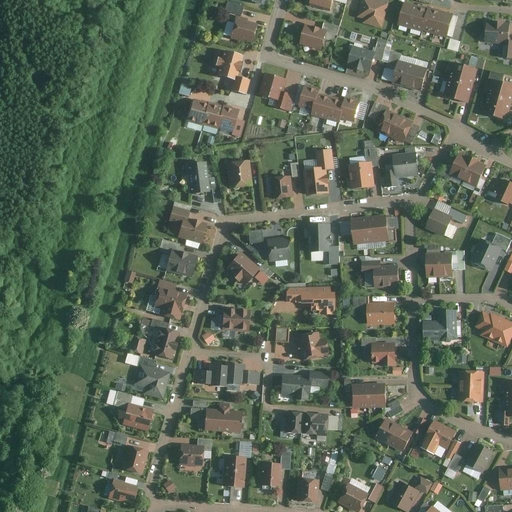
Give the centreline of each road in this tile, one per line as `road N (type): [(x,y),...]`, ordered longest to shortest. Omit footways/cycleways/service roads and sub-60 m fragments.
road 1 (residential): [(190,350),(229,224),(412,204)]
road 2 (residential): [(455,126),(366,86),(274,62),(268,46),(282,0)]
road 3 (residential): [(511,439),(462,424),(423,399),(413,300)]
road 4 (residential): [(148,503),(190,350)]
